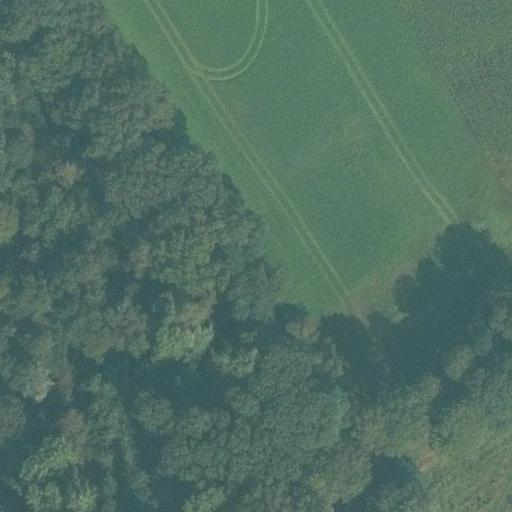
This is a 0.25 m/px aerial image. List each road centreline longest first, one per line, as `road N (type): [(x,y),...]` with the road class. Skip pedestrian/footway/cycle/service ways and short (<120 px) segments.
road 1 (track): [(356,485),(23,0)]
road 2 (track): [(511,364),(356,485)]
